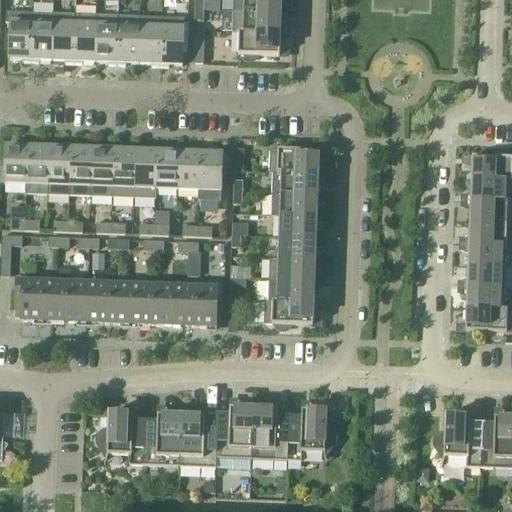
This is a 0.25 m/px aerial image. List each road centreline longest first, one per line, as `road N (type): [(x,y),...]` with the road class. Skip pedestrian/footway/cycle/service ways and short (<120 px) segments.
road 1 (residential): [(44,383),(225,370),(317,375),(336,364),(345,343),(353,138),(343,112),(320,104)]
road 2 (residential): [(511,381),(450,378),(431,362),(437,139),(453,114),(482,109)]
road 3 (residential): [(0,106),(40,96),(320,104)]
road 4 (residential): [(41,511),(44,383)]
